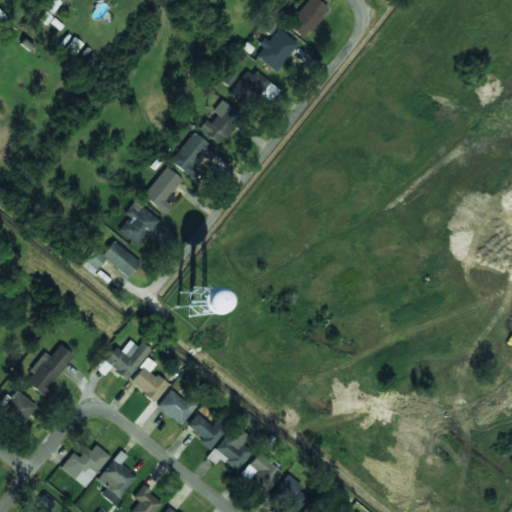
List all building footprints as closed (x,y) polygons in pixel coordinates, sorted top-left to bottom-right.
[(51,14),(62,0),(45,0),(41,6),(51,14)] [(302,39),(327,8),(317,0),(307,0),(286,25),(302,39)] [(45,25),(51,16),(44,10),(37,19),(45,25)] [(261,47),(262,48),(255,57),(276,71),(296,42),(274,27),(261,47)] [(82,44),(73,37),(64,49),(73,56),(82,44)] [(256,71),(252,75),(246,70),(228,94),(244,107),(266,79),(256,71)] [(212,111),(216,114),(210,123),(204,119),(197,130),(220,145),(241,114),(219,100),(212,111)] [(193,166),(201,155),(208,161),(216,150),(191,132),(169,162),(193,179),(199,170),(193,166)] [(164,200),(181,180),(165,167),(141,195),(164,214),(171,206),(164,200)] [(123,213),(128,217),(117,230),(136,246),(158,221),(134,199),(123,213)] [(103,260),(128,278),(140,261),(112,241),(102,254),(93,248),(80,266),(92,275),(103,260)] [(179,312),(204,313),(205,290),(180,289),(179,312)] [(113,345),(95,369),(104,375),(109,368),(125,380),(149,349),(139,342),(136,346),(128,340),(120,351),(113,345)] [(42,396),(73,356),(58,344),(49,356),(43,352),(27,371),(31,374),(25,383),(42,396)] [(152,402),(166,384),(149,370),(154,364),(147,358),(128,382),(152,402)] [(195,406),(186,398),(184,401),(169,389),(155,406),(178,425),(195,406)] [(36,408),(17,390),(1,407),(19,425),(36,408)] [(210,427),(196,413),(184,426),(208,448),(224,432),(214,423),(210,427)] [(207,459),(213,463),(218,458),(234,471),(248,453),(239,446),(247,436),(233,425),(207,459)] [(70,452),(59,469),(85,487),(108,455),(91,443),(80,459),(70,452)] [(111,504),(135,477),(120,463),(126,456),(120,451),(95,479),(105,488),(100,494),(111,504)] [(239,472),(262,493),(280,473),(257,452),(239,472)] [(293,511),(306,497),(297,490),(301,486),(285,474),(269,494),(290,511),(293,511)] [(152,511),(161,501),(140,486),(132,498),(137,501),(128,511),(152,511)] [(35,505),(45,511),(46,511),(53,503),(41,495),(35,505)]
